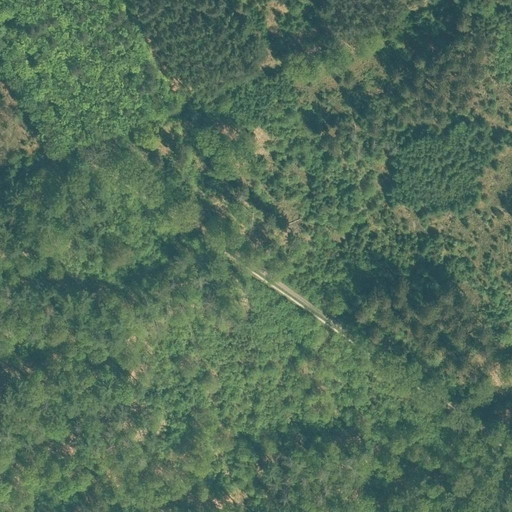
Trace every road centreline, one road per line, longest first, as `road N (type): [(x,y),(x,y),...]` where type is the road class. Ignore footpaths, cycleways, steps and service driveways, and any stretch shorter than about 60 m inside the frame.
road 1 (track): [(511,449),(77,142)]
road 2 (track): [(77,142),(0,10)]
